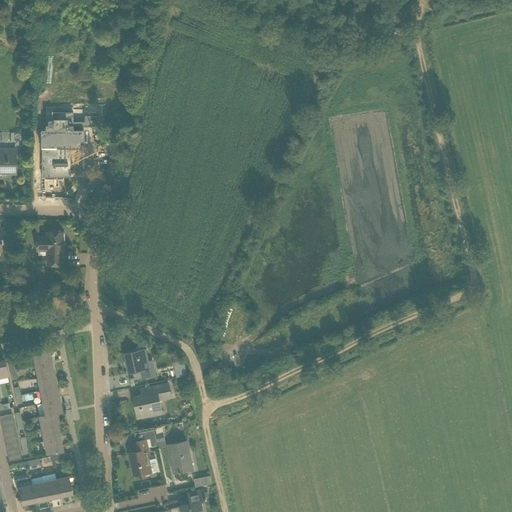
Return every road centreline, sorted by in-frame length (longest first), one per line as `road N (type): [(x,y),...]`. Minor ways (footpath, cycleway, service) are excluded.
road 1 (track): [(205,410),(471,289),(416,31)]
road 2 (residential): [(104,508),(88,211),(0,204)]
road 3 (track): [(416,31),(335,35),(242,0)]
road 4 (track): [(205,410),(184,347),(95,303)]
